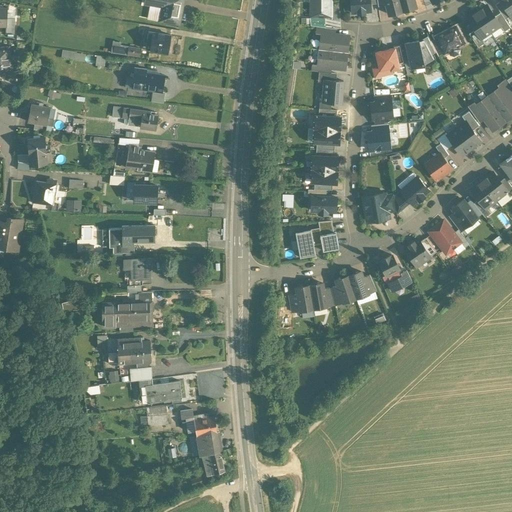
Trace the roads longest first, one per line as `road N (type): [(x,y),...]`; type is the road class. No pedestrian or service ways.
road 1 (secondary): [(239,275),(241,151),(262,0)]
road 2 (secondary): [(256,511),(242,405),(239,275)]
road 3 (residential): [(362,251),(348,184),(366,31)]
road 4 (residential): [(362,251),(387,241),(511,138)]
road 5 (residential): [(239,275),(324,269),(362,251)]
